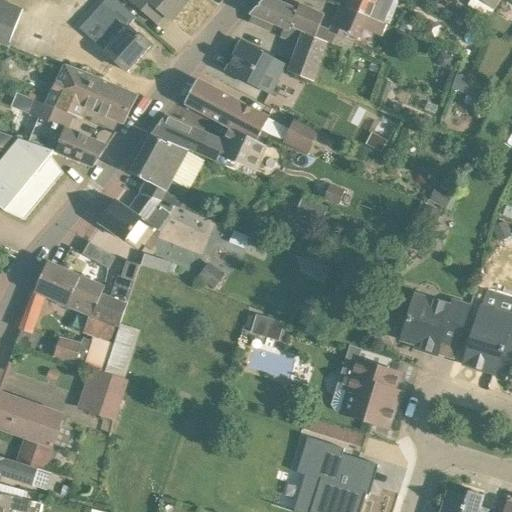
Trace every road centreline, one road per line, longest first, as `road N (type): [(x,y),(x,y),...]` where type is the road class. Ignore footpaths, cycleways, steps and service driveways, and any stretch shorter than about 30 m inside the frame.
road 1 (residential): [(0,325),(41,251),(244,0)]
road 2 (residential): [(431,456),(416,428),(425,398),(441,390),(511,411)]
